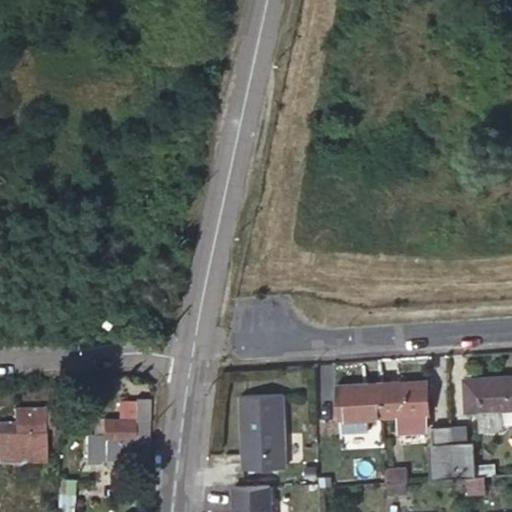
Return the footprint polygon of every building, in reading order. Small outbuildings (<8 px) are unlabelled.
[(511,373),(465,376),(466,409),(511,406),(511,373)] [(382,414),(399,414),(400,429),(429,427),(428,412),(432,412),(430,378),(381,381),(382,414)] [(367,415),(382,414),(381,381),(338,383),(338,416),(343,416),(344,428),(343,443),(368,442),(367,427),(367,415)] [(283,394),(240,395),(242,467),(285,466),(283,394)] [(105,436),(95,436),(94,458),(145,462),(145,438),(136,437),(137,421),(106,420),(105,436)] [(452,441),(451,422),(432,423),(434,441),(430,441),(431,477),(453,476),(452,441)] [(42,423),(0,426),(0,462),(35,460),(35,454),(45,453),(42,423)] [(452,441),(453,476),(470,475),(478,474),(476,440),(452,441)] [(403,464),(385,465),(386,481),(404,479),(403,464)] [(478,474),(470,475),(471,487),(487,486),(486,474),(478,474)] [(404,479),(386,481),(386,491),(404,491),(404,479)] [(232,485),(233,511),(270,511),(270,484),(232,485)]
